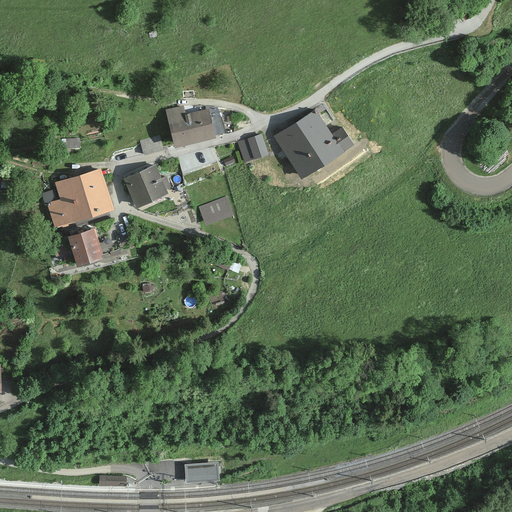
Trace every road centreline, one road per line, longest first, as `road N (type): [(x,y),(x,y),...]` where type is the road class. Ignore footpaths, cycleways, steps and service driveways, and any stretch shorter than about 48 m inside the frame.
road 1 (residential): [(318,94),(252,130),(116,173),(127,208),(251,260),(255,281),(235,318),(186,345),(52,384),(0,408)]
road 2 (unclassified): [(511,435),(371,488),(272,511)]
road 3 (unclassified): [(489,0),(466,27),(385,52),(318,94)]
road 4 (unclassified): [(511,67),(451,147),(469,185),(494,188),(511,177)]
road 5 (residential): [(0,460),(70,472),(138,470),(149,485),(149,511)]
